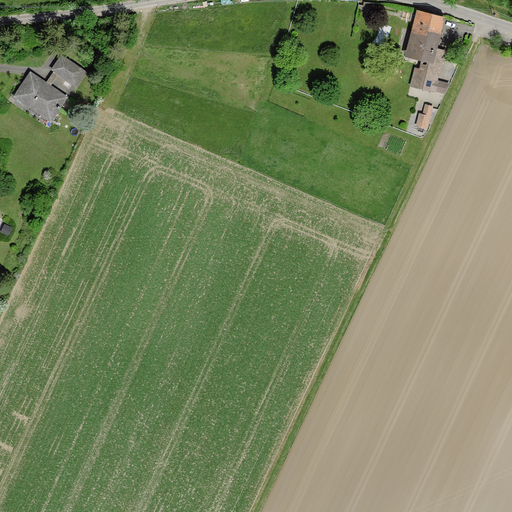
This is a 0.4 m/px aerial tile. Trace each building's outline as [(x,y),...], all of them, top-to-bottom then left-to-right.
[(436,47),(444,15),(417,8),(405,54),(422,58),(432,61),(436,47)] [(432,61),(422,58),(419,69),(415,68),(411,85),(446,93),(448,83),(437,80),(444,49),(436,47),(432,61)] [(63,57),(54,69),(75,84),(83,71),(63,57)] [(65,98),(31,75),(18,96),(51,119),(65,98)] [(426,128),(432,106),(426,104),(423,114),(420,113),(417,126),(426,128)]
